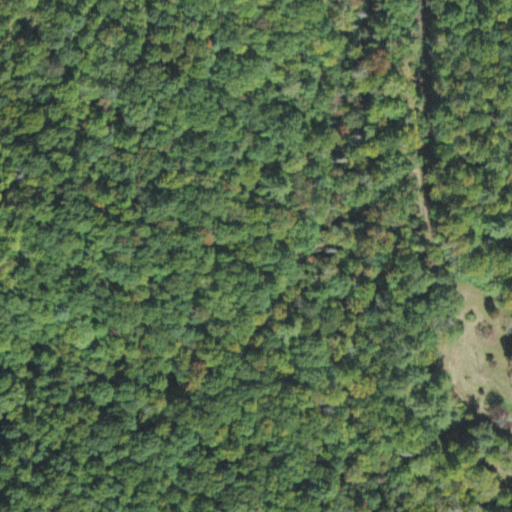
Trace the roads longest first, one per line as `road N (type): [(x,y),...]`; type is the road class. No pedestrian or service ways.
road 1 (residential): [(0,98),(48,109),(126,150),(246,286),(334,281),(388,211)]
road 2 (residential): [(0,86),(88,38),(121,0)]
